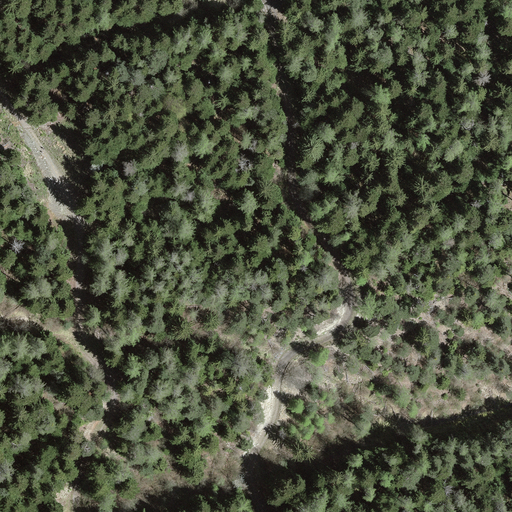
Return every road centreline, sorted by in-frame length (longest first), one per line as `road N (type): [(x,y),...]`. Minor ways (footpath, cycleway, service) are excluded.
road 1 (track): [(266,0),(278,44),(292,196),(341,267),(350,299),(335,332),(279,367),(274,413),(249,476),(260,511)]
road 2 (track): [(76,511),(84,451),(113,389),(81,339),(80,231),(72,201),(0,94)]
